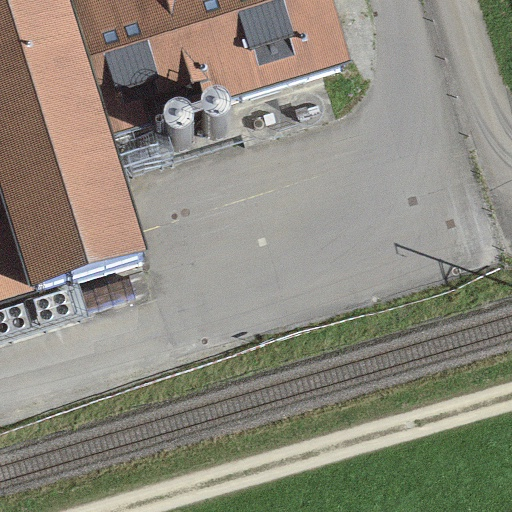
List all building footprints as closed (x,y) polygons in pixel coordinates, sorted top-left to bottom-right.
[(0,0),(0,292),(116,253),(75,123),(36,0),(0,0)] [(36,0),(75,123),(312,53),(296,0),(36,0)] [(292,80),(275,75),(262,83),(259,94),(267,110),(282,112),(295,102),(297,91),(292,80)] [(247,94),(230,88),(217,96),(214,108),(223,123),(238,126),(251,116),(253,105),(247,94)] [(179,96),(175,99),(171,109),(174,118),(179,122),(184,124),(193,123),(201,113),(200,103),(196,97),(188,94),(179,96)] [(155,106),(145,106),(137,111),(134,118),(135,126),(141,134),(146,137),(156,136),(163,130),(166,119),(161,110),(155,106)]
